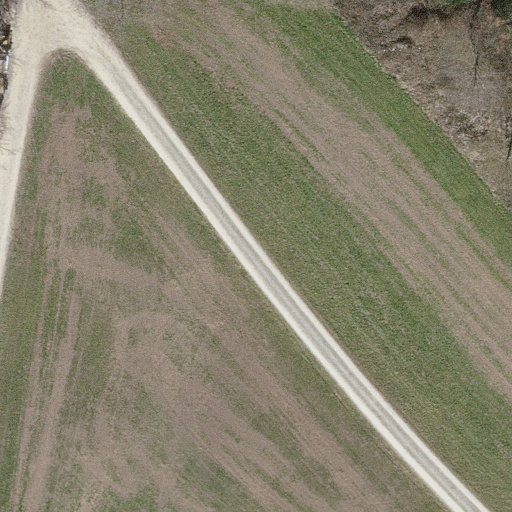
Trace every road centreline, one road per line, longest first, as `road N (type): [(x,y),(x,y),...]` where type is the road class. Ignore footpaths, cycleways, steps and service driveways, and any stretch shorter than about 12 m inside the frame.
road 1 (track): [(476,511),(277,297),(56,0)]
road 2 (track): [(0,202),(33,0)]
